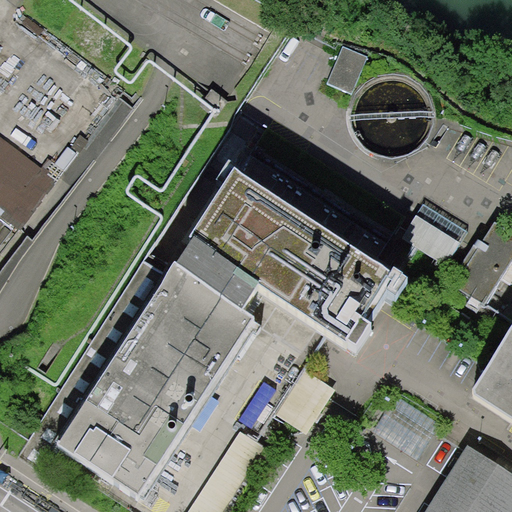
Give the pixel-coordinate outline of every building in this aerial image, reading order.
[(54,48),(0,8),(0,266),(118,97),(105,88),(54,48)] [(132,53),(81,13),(54,48),(105,88),(132,53)] [(366,54),(342,44),(325,81),(349,92),(366,54)] [(424,86),(413,79),(401,75),(387,76),(375,80),(365,89),(358,101),(356,114),(358,127),(364,139),(374,148),(386,153),(399,154),(411,151),(422,145),(431,134),(435,122),(436,109),(432,97),(424,86)] [(228,101),(211,88),(204,98),(220,111),(228,101)] [(405,271),(220,143),(177,213),(362,340),(405,271)] [(454,167),(442,160),(422,195),(432,202),(454,167)] [(465,230),(420,204),(400,238),(444,264),(465,230)] [(270,278),(177,213),(30,443),(133,507),(270,278)] [(511,228),(492,215),(450,282),(483,303),(501,281),(503,276),(511,262),(511,228)] [(511,264),(501,281),(511,287),(511,264)] [(511,330),(498,322),(454,391),(511,428),(511,330)] [(334,388),(299,365),(272,412),(307,437),(334,388)] [(454,426),(390,386),(362,431),(422,471),(454,426)] [(223,511),(263,446),(233,427),(178,511),(223,511)] [(501,511),(511,497),(511,479),(458,445),(414,511),(501,511)]
